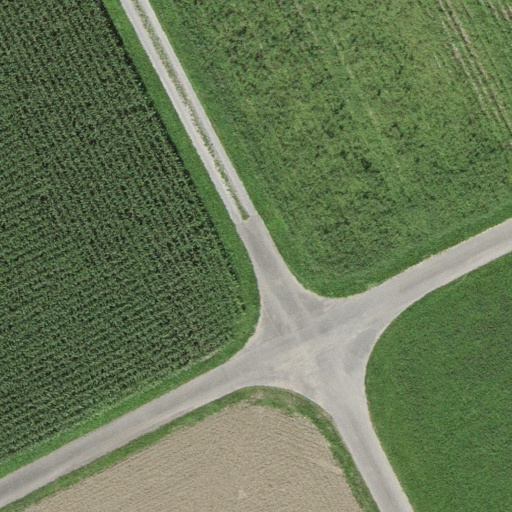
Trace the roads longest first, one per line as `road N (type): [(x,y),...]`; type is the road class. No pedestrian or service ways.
road 1 (unclassified): [(135,0),(309,341)]
road 2 (unclassified): [(309,341),(0,499)]
road 3 (unclassified): [(511,238),(309,341)]
road 4 (unclassified): [(309,341),(397,511)]
